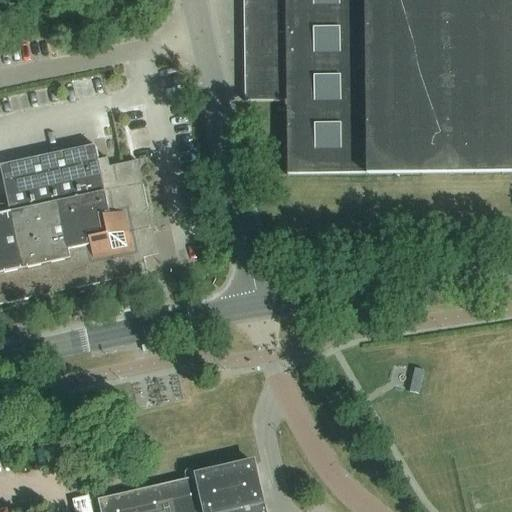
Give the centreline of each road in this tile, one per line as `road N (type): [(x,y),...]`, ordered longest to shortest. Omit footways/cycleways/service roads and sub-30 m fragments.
road 1 (unclassified): [(258,306),(200,37)]
road 2 (tertiary): [(0,358),(258,306)]
road 3 (tertiary): [(258,306),(511,268)]
road 4 (residential): [(374,511),(325,462),(290,405),(258,306)]
road 5 (unclassified): [(0,78),(200,37)]
